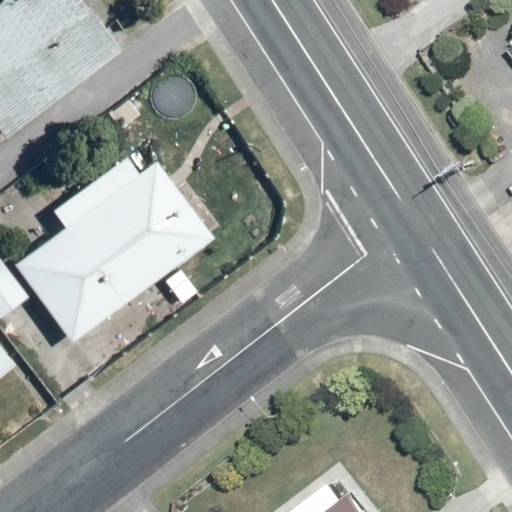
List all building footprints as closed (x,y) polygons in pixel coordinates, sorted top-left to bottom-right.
[(8,138),(122,51),(83,0),(5,0),(0,4),(0,129),(1,129),(8,138)] [(69,228),(18,265),(73,341),(216,239),(161,163),(142,176),(129,157),(56,210),(69,228)] [(0,318),(29,295),(0,258),(0,318)] [(0,377),(15,365),(0,347),(0,377)] [(370,511),(356,493),(331,511),(370,511)]
